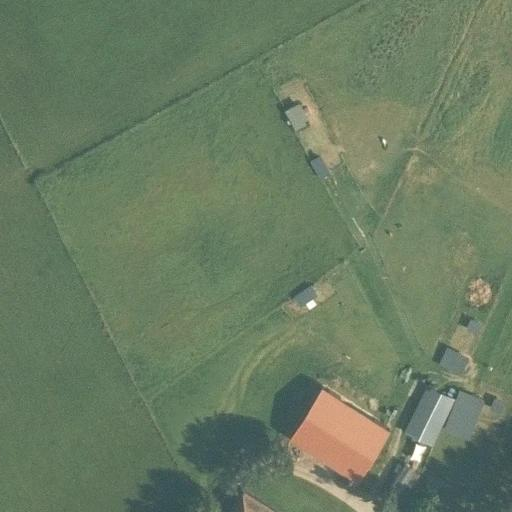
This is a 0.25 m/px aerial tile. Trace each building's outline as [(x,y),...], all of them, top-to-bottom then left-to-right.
[(447,350),(438,367),(460,378),(469,361),(447,350)] [(455,402),(426,388),(404,435),(433,448),(455,402)] [(386,429),(321,389),(290,438),(357,478),(374,449),(386,429)] [(485,403),(459,393),(443,434),(468,444),(485,403)] [(272,511),(243,493),(231,511),(272,511)]
